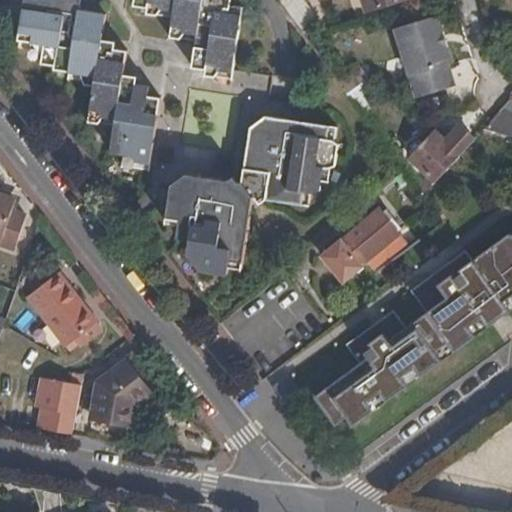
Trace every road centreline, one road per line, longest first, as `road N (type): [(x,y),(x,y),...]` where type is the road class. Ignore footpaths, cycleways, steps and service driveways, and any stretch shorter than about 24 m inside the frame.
road 1 (residential): [(0,136),(306,509)]
road 2 (tertiary): [(0,454),(306,509)]
road 3 (residential): [(511,385),(357,499),(306,509)]
